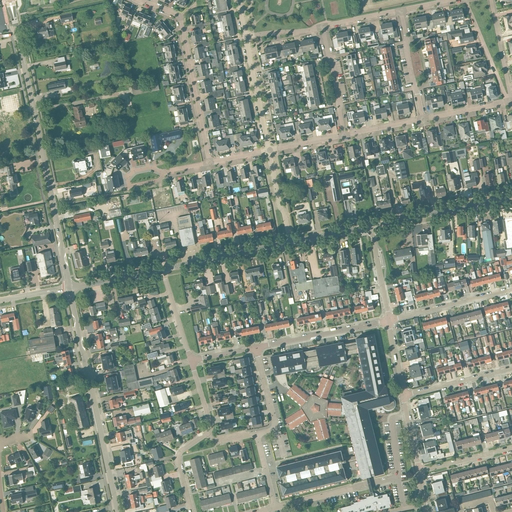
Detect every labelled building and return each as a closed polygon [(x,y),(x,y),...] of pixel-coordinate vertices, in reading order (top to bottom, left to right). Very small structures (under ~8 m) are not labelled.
[(213,0),(215,9),(216,14),(212,14),(213,16),(217,15),(218,19),(221,19),(222,22),(231,20),(230,14),(227,15),(226,11),(228,11),(227,7),(226,7),(225,2),(226,1),(226,0),(213,0)] [(119,9),(123,11),(121,15),(127,18),(127,17),(130,19),(131,16),(133,12),(130,10),(130,9),(131,9),(128,7),(121,4),(122,4),(120,9),(119,9)] [(456,10),(458,21),(464,19),(462,9),(460,10),(459,9),(456,10)] [(448,19),(449,25),(455,24),(455,21),(458,21),(456,10),(452,10),(452,11),(450,12),(451,19),(448,19)] [(139,14),(136,13),(134,17),(133,20),(136,21),(136,22),(141,24),(145,15),(139,12),(139,13),(140,13),(139,14)] [(73,21),(71,13),(60,16),(61,23),(73,21)] [(439,24),(437,13),(433,14),(433,15),(431,15),(433,22),(430,23),(431,29),(436,28),(437,25),(439,24)] [(437,13),(439,24),(445,23),(446,26),(449,25),(448,19),(445,20),(444,13),(441,13),(437,13)] [(151,17),(145,15),(141,24),(147,26),(150,27),(153,20),(150,19),(151,17)] [(191,17),(193,25),(196,24),(196,27),(203,26),(202,20),(203,20),(202,15),(198,15),(191,17)] [(419,17),(421,28),(427,27),(427,30),(431,29),(430,23),(427,24),(425,17),(423,17),(423,16),(419,17)] [(508,16),(503,17),(505,24),(511,22),(511,16),(509,17),(508,16)] [(413,19),(415,29),(421,28),(419,17),(415,18),(415,19),(413,19)] [(156,29),(159,33),(167,27),(163,22),(163,23),(162,24),(160,21),(154,26),(156,29)] [(46,27),(37,29),(39,37),(43,36),(44,39),(49,37),(48,31),(53,30),(51,22),(45,24),(46,24),(46,27)] [(378,31),(379,36),(380,38),(383,38),(388,37),(388,36),(387,33),(388,33),(385,22),(385,23),(380,26),(381,31),(378,31)] [(396,28),(392,28),(391,23),(386,23),(386,22),(385,22),(388,33),(387,33),(388,36),(393,34),(394,38),(398,37),(396,28)] [(197,30),(190,32),(191,37),(201,35),(200,30),(204,29),(203,26),(196,27),(197,30)] [(159,33),(163,38),(164,38),(166,40),(168,39),(172,35),(170,33),(171,32),(167,27),(159,33)] [(363,27),(365,38),(366,41),(375,39),(373,32),(370,33),(369,28),(363,27)] [(460,40),(460,44),(474,41),(473,37),(472,37),(472,33),(465,34),(464,29),(447,33),(449,40),(454,39),(454,37),(458,37),(459,40),(460,40)] [(224,41),(227,40),(232,39),(231,37),(234,36),(233,30),(224,32),(225,35),(223,36),(224,41)] [(343,42),(341,31),(341,32),(335,34),(337,40),(333,41),(333,40),(332,40),(334,48),(341,47),(340,43),(343,42)] [(341,31),(343,42),(346,42),(347,45),(353,44),(351,36),(348,37),(347,32),(341,32),(341,31)] [(199,42),(200,44),(206,43),(206,40),(205,34),(201,35),(191,37),(192,43),(199,42)] [(426,45),(435,44),(434,38),(435,38),(434,35),(433,35),(428,36),(429,39),(424,40),(424,41),(425,40),(426,45)] [(315,54),(319,53),(317,46),(314,46),(312,39),(310,40),(310,39),(306,40),(308,51),(314,50),(315,54)] [(299,49),(300,56),(303,55),(303,52),(308,51),(306,40),(302,40),(302,42),(300,42),(302,49),(299,49)] [(228,50),(237,49),(236,43),(232,43),(232,41),(224,42),(225,48),(227,47),(228,50)] [(165,53),(175,51),(174,45),(173,45),(172,45),(171,42),(164,44),(164,47),(165,53)] [(194,49),(195,54),(205,52),(203,47),(207,46),(206,43),(200,44),(200,47),(194,49)] [(283,52),(280,53),(282,59),(287,58),(287,55),(290,54),(288,43),(284,44),(284,45),(282,46),(283,52)] [(294,57),(300,56),(299,49),(296,50),(294,43),(292,44),(292,43),(288,43),(290,54),(293,54),(294,57)] [(474,59),(477,59),(477,58),(481,58),(480,54),(481,54),(480,50),(477,51),(476,48),(475,44),(465,46),(467,52),(469,51),(470,60),(474,59)] [(379,55),(382,54),(391,53),(390,47),(391,47),(386,48),(385,45),(379,46),(377,47),(379,55)] [(282,59),(280,53),(277,54),(276,47),(274,47),(274,46),(270,47),(272,58),(275,58),(276,60),(282,59)] [(269,59),(272,58),(270,47),(266,48),(266,49),(264,49),(265,56),(261,57),(262,63),(269,62),(269,59)] [(167,62),(170,61),(175,60),(174,57),(176,57),(175,51),(165,53),(166,59),(167,59),(167,62)] [(348,61),(358,59),(359,59),(358,53),(356,54),(356,51),(353,51),(349,52),(349,55),(346,56),(348,61)] [(62,70),(62,71),(70,69),(69,65),(66,66),(64,57),(58,58),(59,61),(58,62),(58,63),(54,64),(54,67),(56,71),(62,70)] [(237,66),(240,65),(239,59),(230,61),(230,64),(229,64),(230,70),(237,68),(237,66)] [(313,70),(311,65),(309,65),(308,62),(301,64),(302,67),(301,67),(302,72),(313,70)] [(487,72),(486,69),(486,66),(485,62),(473,65),(472,65),(472,66),(474,78),(485,76),(484,72),(487,72)] [(171,65),(168,65),(169,68),(168,68),(169,74),(179,72),(178,66),(176,67),(176,64),(171,65)] [(233,78),(243,76),(241,70),(238,71),(237,68),(230,70),(231,75),(233,75),(233,78)] [(269,79),(280,77),(279,72),(277,72),(277,68),(270,70),(270,73),(268,73),(269,79)] [(172,83),(174,83),(179,82),(179,78),(180,78),(179,72),(169,74),(171,80),(172,83)] [(119,76),(120,83),(127,81),(125,74),(119,76)] [(438,82),(438,85),(446,83),(445,75),(433,77),(434,82),(433,83),(438,82)] [(147,84),(132,87),(133,95),(159,90),(157,79),(147,81),(147,84)] [(66,88),(64,81),(48,84),(50,92),(66,88)] [(388,86),(385,87),(387,92),(388,92),(389,95),(395,94),(394,91),(399,90),(399,89),(398,89),(397,84),(388,86)] [(490,95),(490,97),(490,98),(493,98),(496,98),(496,97),(497,97),(496,96),(497,96),(496,92),(495,87),(491,87),(491,84),(484,85),(487,96),(490,95)] [(181,88),(180,85),(172,86),(173,89),(174,95),(183,93),(182,87),(181,88)] [(485,92),(483,86),(483,85),(480,85),(481,89),(475,90),(477,101),(478,101),(478,100),(483,98),(482,93),(485,92)] [(245,87),(235,88),(236,91),(234,92),(235,97),(243,96),(242,93),(246,92),(245,87)] [(472,88),(472,87),(466,88),(466,91),(467,96),(470,95),(471,100),(477,100),(477,101),(475,90),(475,88),(472,88)] [(458,90),(455,91),(455,92),(456,94),(458,105),(458,104),(463,102),(463,99),(462,97),(465,96),(464,89),(461,89),(458,90)] [(448,100),(451,99),(452,104),(458,104),(458,105),(456,94),(453,95),(453,92),(450,93),(449,92),(446,92),(448,100)] [(183,93),(174,95),(175,101),(176,104),(184,103),(183,100),(184,99),(184,100),(185,99),(183,93)] [(438,109),(436,98),(433,99),(433,95),(432,95),(425,97),(427,104),(431,103),(432,108),(438,108),(438,109)] [(239,104),(239,107),(248,105),(247,99),(244,100),(243,97),(235,99),(237,104),(239,104)] [(402,105),(404,116),(404,115),(410,113),(409,108),(413,107),(411,99),(407,100),(401,101),(402,105)] [(317,106),(320,105),(319,100),(308,102),(309,107),(310,107),(311,110),(318,109),(317,106)] [(404,115),(404,116),(402,105),(396,106),(396,103),(391,103),(392,106),(393,111),(397,110),(398,115),(404,115)] [(380,109),(382,120),(387,117),(386,112),(390,112),(389,104),(384,105),(385,108),(380,109)] [(373,107),(370,108),(372,115),(375,114),(375,116),(376,119),(382,120),(380,109),(379,105),(373,106),(373,107)] [(81,106),(74,107),(76,119),(75,120),(76,127),(86,125),(84,118),(83,118),(81,106)] [(178,116),(188,114),(187,108),(186,108),(186,109),(185,109),(184,106),(177,107),(177,110),(177,111),(178,116)] [(368,114),(366,106),(362,107),(362,110),(357,111),(357,113),(360,125),(360,124),(365,122),(364,115),(368,114)] [(275,109),(276,114),(279,114),(279,117),(286,116),(285,112),(284,112),(283,107),(275,109)] [(348,120),(353,119),(354,124),(359,124),(359,125),(360,125),(357,113),(354,113),(354,112),(352,111),(347,112),(348,120)] [(188,114),(178,116),(179,122),(180,122),(180,125),(188,124),(187,121),(189,120),(189,121),(188,114)] [(242,120),(240,121),(241,126),(249,125),(248,122),(252,121),(251,115),(241,117),(242,120)] [(324,120),(325,130),(331,128),(330,122),(333,121),(332,115),(326,116),(326,120),(324,120)] [(318,124),(320,131),(325,130),(324,120),(321,121),(319,118),(319,117),(314,118),(315,125),(318,124)] [(489,119),(492,130),(502,128),(499,117),(489,119)] [(306,133),(312,132),(311,126),(314,125),(313,120),(312,119),(307,120),(307,124),(304,124),(306,133)] [(209,122),(210,128),(216,127),(217,130),(224,128),(223,125),(219,126),(218,120),(209,122)] [(489,131),(488,127),(487,122),(484,123),(483,120),(474,122),(476,131),(476,132),(477,133),(479,133),(489,131)] [(295,122),(295,124),(296,129),(299,128),(300,135),(306,133),(304,124),(301,125),(300,122),(300,121),(295,122)] [(293,123),(284,125),(287,137),(293,136),(291,130),(294,129),(293,124),(293,123)] [(471,127),(472,131),(469,131),(467,123),(458,125),(459,130),(461,139),(463,139),(464,140),(464,141),(465,141),(466,141),(467,141),(468,140),(468,139),(468,138),(470,137),(471,143),(475,142),(473,132),(472,127),(471,127)] [(275,125),(277,133),(279,132),(281,139),(287,137),(284,125),(281,125),(280,124),(275,125)] [(5,142),(4,135),(4,127),(0,126),(0,143),(4,151),(9,149),(5,142)] [(444,128),(444,129),(444,131),(440,132),(442,139),(444,139),(445,137),(448,136),(450,138),(451,135),(454,135),(456,136),(457,136),(455,127),(455,128),(452,128),(452,126),(445,128),(444,128)] [(248,136),(246,136),(247,145),(253,144),(253,141),(259,140),(257,132),(254,132),(253,128),(248,129),(248,132),(248,136)] [(435,147),(442,146),(441,141),(440,136),(436,136),(435,130),(427,131),(429,138),(427,138),(428,143),(434,142),(435,147)] [(151,137),(154,152),(162,150),(161,141),(166,140),(167,141),(180,138),(179,131),(151,137)] [(236,134),(236,136),(237,141),(240,140),(241,147),(247,145),(246,136),(243,137),(241,134),(241,133),(236,134)] [(418,149),(422,148),(423,148),(424,151),(427,150),(425,138),(421,139),(420,133),(411,135),(413,145),(418,145),(418,149)] [(231,142),(231,140),(234,139),(233,135),(224,137),(225,137),(225,141),(222,141),(223,150),(229,149),(228,143),(231,142)] [(398,149),(406,148),(405,145),(406,145),(404,136),(395,138),(397,147),(398,147),(398,149)] [(218,151),(223,150),(222,141),(219,142),(217,138),(212,139),(213,146),(216,145),(218,151)] [(390,152),(395,151),(394,146),(393,141),(390,142),(389,140),(388,140),(388,139),(380,141),(382,151),(390,150),(390,152)] [(374,154),(378,153),(377,146),(373,147),(372,143),(364,144),(366,156),(374,154)] [(141,145),(136,147),(139,159),(144,158),(144,156),(143,151),(146,151),(144,144),(141,145)] [(98,145),(85,148),(86,154),(99,151),(101,159),(110,157),(108,146),(98,148),(98,145)] [(356,146),(348,147),(350,158),(359,156),(356,146)] [(136,147),(126,149),(128,156),(128,155),(132,154),(133,161),(139,159),(136,147)] [(116,158),(115,159),(123,166),(127,162),(123,158),(125,157),(128,156),(126,149),(123,150),(124,151),(116,158)] [(340,149),(333,150),(334,155),(330,156),(331,161),(331,162),(342,160),(340,149)] [(403,154),(404,159),(412,157),(410,150),(406,150),(407,154),(403,154)] [(452,151),(445,152),(446,158),(447,164),(454,162),(452,151)] [(330,165),(329,159),(328,154),(325,155),(324,152),(316,154),(317,159),(317,163),(322,162),(322,165),(324,166),(327,165),(328,170),(331,170),(330,165)] [(88,162),(92,161),(91,156),(86,157),(86,159),(74,161),(73,161),(72,163),(73,163),(74,169),(79,168),(80,173),(89,171),(88,168),(89,168),(88,162)] [(302,163),(298,163),(299,168),(300,169),(303,168),(303,169),(310,167),(309,160),(308,156),(301,157),(302,163)] [(107,166),(106,169),(112,171),(113,168),(114,166),(118,170),(123,166),(115,159),(116,158),(114,157),(110,161),(112,163),(108,167),(107,166)] [(298,166),(295,167),(293,158),(283,160),(285,169),(293,168),(294,175),(299,174),(299,171),(298,166)] [(494,160),(496,170),(495,170),(496,175),(497,175),(498,184),(504,183),(503,175),(499,175),(498,169),(501,168),(500,160),(494,160)] [(397,180),(407,178),(404,163),(394,165),(397,180)] [(5,167),(0,167),(0,173),(7,172),(8,176),(9,176),(9,177),(6,177),(7,182),(10,181),(11,185),(9,186),(10,191),(11,196),(17,195),(16,189),(15,184),(18,184),(16,174),(13,175),(13,172),(11,165),(6,166),(5,167)] [(251,173),(253,182),(254,190),(258,189),(255,177),(261,176),(259,165),(253,167),(254,173),(251,173)] [(385,175),(384,166),(383,166),(383,165),(376,166),(377,167),(376,167),(378,176),(385,175)] [(249,182),(251,182),(253,182),(251,173),(248,174),(247,168),(240,169),(242,179),(248,178),(249,182)] [(107,178),(104,178),(105,185),(107,184),(118,182),(117,176),(111,177),(111,175),(112,171),(106,169),(105,172),(106,173),(107,178)] [(225,178),(226,184),(227,187),(229,195),(231,194),(229,186),(233,186),(232,182),(236,181),(234,175),(233,171),(227,172),(228,178),(225,178)] [(215,174),(217,185),(223,183),(221,173),(215,174)] [(468,173),(463,174),(466,188),(471,187),(469,175),(468,173)] [(469,175),(471,187),(476,186),(475,178),(477,177),(476,173),(469,175)] [(453,174),(450,174),(446,175),(449,188),(450,188),(451,191),(459,190),(456,178),(454,178),(453,174)] [(491,174),(484,175),(486,186),(493,185),(493,183),(494,182),(493,174),(491,174)] [(336,175),(326,177),(326,181),(330,180),(334,202),(340,200),(338,186),(336,175)] [(204,187),(210,186),(208,176),(201,177),(203,183),(200,183),(201,192),(205,191),(204,187)] [(195,178),(189,180),(191,190),(197,189),(198,193),(201,192),(200,183),(196,184),(195,178)] [(314,179),(305,180),(307,188),(316,187),(316,185),(319,184),(318,180),(315,180),(314,179)] [(176,197),(179,196),(178,192),(184,191),(183,186),(182,181),(176,182),(177,188),(174,189),(176,197)] [(108,189),(106,189),(107,193),(114,192),(113,189),(119,187),(118,182),(107,184),(108,189)] [(423,182),(418,183),(419,188),(421,196),(422,200),(430,199),(428,188),(425,189),(423,182)] [(70,192),(69,192),(70,196),(71,196),(71,197),(85,195),(83,189),(83,184),(82,184),(74,186),(74,187),(76,187),(76,189),(75,190),(70,191),(70,192)] [(362,197),(361,197),(360,194),(362,194),(360,186),(356,187),(356,191),(352,192),(352,193),(343,195),(344,200),(355,197),(356,202),(362,200),(361,198),(362,198),(362,197)] [(443,186),(439,187),(440,190),(436,190),(437,197),(446,196),(445,189),(444,189),(443,186)] [(315,187),(307,189),(309,201),(315,200),(314,196),(313,193),(316,192),(315,187)] [(402,204),(410,203),(409,197),(408,191),(409,191),(409,187),(406,187),(406,188),(401,189),(403,198),(401,198),(402,204)] [(267,189),(257,190),(259,197),(268,195),(267,189)] [(157,192),(158,200),(165,198),(166,201),(170,200),(168,190),(157,192)] [(382,196),(384,208),(391,207),(389,200),(390,200),(389,194),(384,195),(384,196),(382,196)] [(377,209),(384,208),(382,196),(374,198),(375,203),(376,203),(377,209)] [(197,202),(187,204),(189,212),(198,210),(197,202)] [(319,221),(324,220),(329,219),(327,212),(324,212),(324,209),(317,211),(318,213),(317,213),(319,221)] [(297,217),(299,224),(309,222),(308,215),(306,215),(305,211),(298,213),(298,217),(297,217)] [(146,212),(133,215),(135,222),(148,219),(147,214),(146,212)] [(24,214),(25,218),(29,218),(30,221),(31,225),(39,224),(38,220),(37,214),(33,214),(33,213),(24,214)] [(75,223),(91,220),(90,213),(73,216),(75,223)] [(131,215),(123,216),(127,231),(136,229),(133,215),(131,215)] [(261,216),(263,224),(264,230),(271,229),(270,222),(266,223),(265,219),(264,219),(263,215),(261,216)] [(190,216),(177,218),(180,230),(179,230),(182,247),(196,244),(193,234),(192,229),(190,216)] [(258,220),(255,221),(256,225),(257,232),(264,230),(263,224),(261,216),(258,217),(258,220)] [(511,221),(505,222),(505,219),(502,220),(503,225),(505,240),(504,241),(505,249),(506,256),(511,255),(511,249),(511,221)] [(242,225),(243,227),(244,233),(252,232),(251,226),(249,220),(247,221),(248,226),(244,227),(243,225),(242,225)] [(493,222),(494,230),(495,235),(501,234),(500,221),(493,222)] [(480,224),(481,228),(486,259),(496,258),(495,251),(495,249),(492,249),(491,244),(492,244),(489,222),(480,224)] [(159,225),(160,231),(165,230),(165,232),(169,231),(168,223),(159,225)] [(236,228),(237,230),(237,235),(244,233),(243,227),(242,225),(240,225),(239,226),(238,223),(235,223),(236,228)] [(227,231),(224,231),(225,237),(233,236),(231,230),(230,224),(226,225),(227,231)] [(156,226),(149,227),(151,237),(158,236),(156,226)] [(206,242),(205,235),(203,227),(199,228),(200,236),(198,237),(199,244),(206,242)] [(206,230),(205,227),(203,227),(205,235),(206,242),(213,241),(212,234),(209,235),(207,230),(206,230)] [(218,239),(225,237),(224,231),(220,232),(218,227),(216,227),(218,239)] [(439,236),(440,240),(446,239),(447,243),(450,242),(449,230),(444,231),(444,230),(441,230),(442,236),(439,236)] [(44,234),(32,236),(34,246),(46,244),(51,243),(49,233),(44,234)] [(427,235),(417,236),(417,241),(418,249),(418,252),(423,251),(423,249),(425,248),(428,248),(428,251),(428,253),(427,253),(429,267),(435,266),(434,250),(433,240),(432,235),(427,236),(427,235)] [(142,240),(143,244),(139,244),(140,249),(141,255),(148,254),(147,247),(149,247),(148,242),(147,239),(142,240)] [(165,240),(166,245),(167,250),(177,248),(175,240),(171,241),(170,239),(165,240)] [(135,242),(132,242),(134,250),(133,250),(135,257),(141,255),(140,249),(137,249),(135,242)] [(351,249),(353,265),(360,264),(358,248),(351,249)] [(412,258),(410,248),(393,251),(395,261),(396,261),(396,265),(404,264),(403,259),(412,258)] [(505,249),(495,251),(496,258),(499,257),(505,256),(506,256),(505,249)] [(105,251),(107,262),(115,261),(114,254),(109,255),(108,250),(105,251)] [(346,269),(347,273),(352,273),(351,266),(348,266),(348,264),(349,263),(347,250),(339,251),(342,270),(346,269)] [(78,268),(85,267),(81,251),(74,253),(78,268)] [(50,252),(37,254),(42,276),(54,274),(50,252)] [(312,280),(315,297),(340,293),(336,266),(335,266),(334,259),(333,260),(332,253),(323,255),(324,262),(330,260),(331,266),(330,267),(331,277),(312,280)] [(467,259),(464,259),(464,256),(455,256),(455,264),(460,264),(460,263),(464,263),(467,263),(467,259)] [(505,256),(499,257),(499,259),(499,260),(501,266),(502,266),(505,266),(508,265),(511,264),(511,259),(511,260),(511,261),(508,262),(507,262),(506,259),(505,259),(505,256)] [(444,260),(444,268),(455,267),(454,259),(444,260)] [(34,260),(26,262),(28,273),(36,271),(34,260)] [(312,298),(315,297),(312,280),(306,281),(304,273),(305,273),(303,263),(298,264),(297,260),(290,262),(292,269),(290,269),(291,276),(298,275),(299,283),(295,283),(297,291),(311,289),(312,298)] [(280,264),(272,265),(273,272),(278,272),(278,275),(279,275),(280,281),(283,280),(282,274),(282,275),(281,271),(280,264)] [(15,267),(10,268),(11,271),(12,275),(11,275),(13,281),(17,281),(17,280),(22,279),(22,280),(22,279),(21,275),(21,273),(19,266),(15,267)] [(252,269),(253,276),(254,277),(256,277),(255,275),(261,274),(260,268),(252,269)] [(246,277),(247,280),(250,279),(251,284),(253,283),(257,283),(256,279),(254,280),(254,277),(253,276),(252,269),(245,271),(246,277)] [(238,272),(229,274),(231,281),(235,280),(236,283),(240,282),(239,278),(238,272)] [(219,288),(221,294),(226,293),(224,285),(223,286),(222,282),(220,276),(213,277),(214,284),(218,283),(218,287),(219,288)] [(192,313),(196,312),(201,311),(201,310),(209,309),(205,286),(203,286),(202,279),(194,281),(196,288),(200,287),(201,291),(202,291),(203,296),(200,296),(202,305),(191,308),(192,313)] [(461,288),(467,287),(465,279),(459,281),(461,288)] [(400,287),(394,288),(396,294),(397,294),(403,293),(404,293),(403,289),(410,288),(409,285),(408,282),(408,281),(405,282),(403,282),(404,286),(401,287),(400,287)] [(447,284),(449,291),(455,290),(453,282),(447,284)] [(224,285),(226,295),(233,293),(231,284),(224,285)] [(206,287),(207,295),(215,294),(213,286),(206,287)] [(281,288),(282,295),(290,293),(288,286),(281,288)] [(412,295),(411,291),(404,293),(403,293),(397,294),(398,301),(404,300),(405,299),(404,297),(407,297),(408,302),(413,300),(412,295)] [(255,300),(254,292),(244,294),(246,302),(255,300)] [(133,296),(126,298),(128,310),(130,309),(129,306),(131,306),(130,304),(134,303),(133,296)] [(128,310),(126,298),(118,299),(120,306),(125,305),(125,307),(124,307),(124,310),(128,310)] [(138,301),(140,308),(147,306),(145,299),(138,301)] [(156,308),(153,300),(148,301),(150,309),(149,310),(151,316),(159,314),(157,307),(156,308)] [(98,316),(98,318),(104,317),(104,314),(102,315),(101,311),(106,310),(104,302),(94,304),(95,306),(89,307),(91,313),(90,313),(90,315),(91,315),(91,316),(97,315),(98,316)] [(501,303),(503,309),(506,309),(507,312),(508,312),(509,317),(511,316),(507,302),(501,303)] [(61,326),(58,307),(49,309),(52,327),(61,326)] [(482,318),(481,310),(474,312),(476,319),(477,323),(483,321),(482,318)] [(8,314),(9,321),(13,320),(15,327),(19,326),(19,324),(18,319),(15,319),(14,313),(8,314)] [(465,326),(471,324),(470,321),(468,313),(462,315),(464,322),(465,326)] [(6,329),(5,325),(5,324),(9,323),(9,321),(8,314),(0,316),(3,329),(6,329)] [(153,323),(156,322),(161,320),(159,314),(151,316),(153,323)] [(456,316),(458,324),(464,322),(462,315),(456,316)] [(263,317),(265,326),(266,331),(272,330),(270,324),(267,325),(266,320),(265,316),(263,317)] [(452,326),(458,324),(456,316),(450,318),(452,326)] [(120,327),(131,325),(130,318),(118,320),(120,327)] [(92,321),(94,330),(99,329),(103,328),(103,325),(99,326),(98,320),(92,321)] [(240,326),(241,330),(242,336),(248,335),(247,329),(243,330),(242,321),(239,322),(240,326)] [(428,322),(429,328),(433,327),(435,335),(437,335),(437,333),(436,330),(436,326),(435,326),(434,321),(428,322)] [(214,322),(211,323),(212,329),(214,334),(216,334),(216,335),(217,336),(218,341),(224,340),(223,332),(222,331),(219,332),(219,329),(218,327),(217,322),(214,322)] [(233,323),(235,332),(236,337),(242,336),(241,330),(240,326),(236,327),(236,323),(233,323)] [(404,338),(413,335),(411,326),(408,327),(408,330),(400,332),(400,333),(402,332),(404,338)] [(147,336),(150,335),(163,331),(161,327),(149,330),(145,332),(147,336)] [(226,331),(223,332),(224,340),(231,338),(230,333),(230,332),(228,327),(226,327),(226,331)] [(34,339),(28,341),(29,348),(30,355),(31,355),(32,360),(33,362),(43,360),(43,358),(42,354),(44,354),(47,354),(47,352),(56,351),(56,350),(54,340),(53,338),(53,336),(52,330),(52,328),(43,330),(43,332),(40,332),(39,334),(40,338),(34,339)] [(163,331),(150,335),(151,336),(151,337),(151,338),(156,336),(156,337),(158,336),(159,340),(151,342),(152,345),(155,344),(161,343),(160,340),(161,339),(166,338),(166,337),(165,334),(164,331),(163,331)] [(200,332),(197,333),(198,338),(199,345),(206,343),(205,337),(202,338),(200,332)] [(97,342),(103,341),(102,337),(104,336),(104,333),(101,334),(101,333),(95,335),(97,342)] [(59,335),(58,335),(61,345),(64,345),(68,344),(66,334),(62,335),(61,335),(60,335),(59,335)] [(383,474),(368,413),(367,412),(366,409),(382,404),(383,405),(383,406),(383,407),(384,408),(385,409),(386,409),(387,409),(388,409),(389,409),(390,409),(391,409),(391,408),(392,408),(393,407),(393,406),(393,405),(394,404),(394,403),(393,402),(393,401),(392,400),(391,399),(390,398),(389,398),(386,387),(386,386),(383,387),(383,385),(374,335),(366,337),(356,339),(356,341),(343,343),(315,348),(315,349),(303,351),(302,351),(278,355),(270,357),(274,375),(275,375),(278,381),(280,384),(285,388),(286,387),(289,390),(287,393),(302,406),(301,406),(301,409),(285,420),(287,423),(287,424),(288,426),(289,426),(291,430),(307,419),(309,421),(311,422),(313,421),(318,440),(322,439),(322,440),(325,439),(329,438),(324,419),(326,418),(327,415),(340,416),(341,415),(346,415),(346,417),(356,456),(357,459),(362,479),(366,478),(369,477),(371,477),(374,476),(383,474)] [(411,345),(414,344),(419,343),(423,342),(423,339),(421,339),(421,338),(414,340),(413,335),(404,338),(405,343),(403,343),(403,344),(410,342),(411,345)] [(98,349),(103,348),(104,347),(104,344),(110,342),(110,339),(103,341),(97,342),(98,349)] [(469,349),(467,341),(459,343),(461,351),(469,349)] [(164,345),(163,344),(153,347),(154,351),(160,349),(162,352),(170,350),(168,344),(164,345)] [(406,350),(407,355),(416,353),(414,344),(411,345),(412,348),(404,350),(406,350)] [(61,352),(63,359),(70,358),(68,351),(61,352)] [(102,361),(102,363),(112,361),(112,358),(114,357),(113,351),(106,353),(107,356),(100,358),(101,362),(102,361)] [(467,358),(466,359),(468,368),(474,366),(472,360),(470,352),(468,352),(469,357),(467,358)] [(414,359),(415,362),(422,361),(421,358),(418,358),(416,353),(407,355),(408,360),(406,361),(407,361),(414,359)] [(159,357),(157,358),(159,363),(164,361),(165,365),(168,364),(174,362),(172,355),(166,357),(166,355),(159,357)] [(450,372),(456,371),(455,364),(453,356),(450,357),(451,361),(448,362),(448,363),(448,366),(450,372)] [(242,366),(242,369),(250,367),(248,362),(250,362),(249,357),(233,360),(234,364),(241,363),(241,366),(242,366)] [(71,365),(70,358),(63,359),(59,360),(56,361),(57,364),(63,362),(64,366),(71,365)] [(110,372),(117,370),(116,365),(113,365),(112,361),(102,363),(103,365),(102,366),(103,370),(110,368),(110,372)] [(410,373),(420,370),(418,365),(422,364),(422,361),(415,362),(415,365),(407,367),(407,368),(409,367),(410,373)] [(127,383),(129,392),(138,389),(154,385),(153,382),(163,380),(178,375),(176,369),(167,372),(167,373),(153,377),(137,381),(134,364),(124,366),(127,383)] [(436,367),(437,370),(438,375),(444,373),(443,367),(442,365),(436,367)] [(208,368),(209,375),(217,374),(217,377),(225,375),(224,369),(220,370),(219,366),(218,366),(215,366),(215,367),(208,368)] [(244,379),(251,377),(250,372),(252,372),(251,367),(250,367),(242,369),(235,370),(236,374),(243,373),(243,376),(244,376),(244,379)] [(410,373),(412,378),(410,378),(410,379),(413,378),(414,381),(422,379),(420,370),(410,373)] [(106,383),(107,385),(117,382),(116,379),(118,378),(117,373),(111,374),(111,377),(104,379),(105,383),(106,383)] [(171,383),(180,381),(179,380),(180,380),(180,377),(179,378),(178,375),(163,380),(163,382),(168,381),(170,380),(171,383)] [(212,383),(212,387),(213,387),(213,388),(220,387),(223,387),(223,386),(224,386),(223,382),(226,381),(225,375),(217,377),(218,380),(212,382),(212,383)] [(246,388),(253,387),(252,382),(254,381),(253,377),(251,377),(244,379),(237,380),(238,384),(244,383),(245,386),(246,386),(246,388)] [(114,389),(115,393),(121,391),(120,386),(118,386),(117,382),(107,385),(107,387),(106,387),(107,391),(114,389)] [(498,399),(500,398),(498,390),(497,384),(491,385),(493,391),(496,391),(496,394),(497,394),(498,399)] [(491,385),(485,387),(487,393),(490,392),(491,396),(492,400),(495,400),(493,391),(491,385)] [(52,386),(43,387),(44,396),(47,396),(47,399),(54,398),(52,386)] [(160,407),(165,405),(169,404),(167,395),(171,394),(170,393),(174,392),(175,395),(183,393),(182,387),(178,388),(177,386),(169,389),(169,387),(155,391),(160,407)] [(240,394),(246,392),(247,395),(248,398),(255,397),(254,392),(256,391),(255,387),(253,387),(246,388),(239,390),(240,394)] [(481,394),(479,388),(473,390),(475,396),(478,395),(479,399),(480,403),(483,403),(481,394)] [(456,394),(457,400),(461,400),(464,413),(467,412),(463,399),(462,393),(456,394)] [(221,394),(215,395),(216,402),(222,401),(222,400),(226,400),(225,396),(221,397),(221,394)] [(456,394),(450,396),(451,402),(454,401),(458,415),(460,414),(457,400),(456,394)] [(82,396),(69,399),(73,415),(80,414),(80,412),(85,411),(82,396)] [(257,397),(255,397),(248,398),(241,400),(242,403),(248,402),(249,405),(250,408),(257,407),(256,401),(257,401),(257,397)] [(111,409),(116,408),(118,407),(119,407),(119,403),(123,402),(122,398),(109,401),(111,409)] [(419,413),(428,411),(431,410),(429,401),(428,398),(418,400),(419,404),(417,404),(418,404),(419,407),(415,408),(416,408),(417,408),(419,413)] [(179,405),(174,406),(175,412),(180,410),(183,409),(188,408),(188,407),(189,406),(188,403),(187,403),(186,402),(179,405)] [(148,403),(133,406),(136,416),(150,413),(148,403)] [(243,410),(244,413),(250,412),(251,415),(252,418),(259,416),(258,411),(259,411),(259,406),(257,407),(250,408),(243,410)] [(234,417),(232,411),(229,411),(229,407),(227,408),(227,407),(224,408),(218,410),(218,411),(217,411),(218,415),(219,415),(219,416),(225,415),(226,418),(234,417)] [(27,422),(30,423),(30,422),(31,422),(35,410),(28,408),(27,409),(26,408),(25,413),(26,414),(24,420),(27,421),(27,422)] [(4,428),(13,426),(12,421),(13,420),(17,419),(15,410),(1,413),(4,428)] [(428,411),(419,413),(420,418),(418,419),(426,417),(426,420),(429,420),(428,417),(429,416),(432,415),(431,410),(428,411)] [(89,426),(85,411),(80,412),(80,414),(73,415),(77,429),(89,426)] [(135,423),(134,418),(126,419),(126,415),(113,418),(115,426),(127,424),(135,423)] [(245,419),(246,423),(252,422),(253,425),(254,428),(262,426),(261,426),(260,421),(261,421),(260,416),(259,416),(252,418),(251,418),(248,419),(245,419)] [(235,423),(234,417),(226,418),(227,422),(220,423),(222,430),(230,428),(230,429),(233,428),(233,427),(234,427),(233,423),(235,423)] [(422,431),(431,428),(430,423),(437,421),(436,418),(429,420),(426,420),(427,423),(419,425),(419,426),(421,425),(422,431)] [(189,423),(184,425),(187,433),(193,431),(192,428),(194,427),(194,428),(199,426),(197,420),(194,421),(193,419),(189,421),(189,423)] [(41,422),(42,426),(42,428),(39,429),(41,437),(52,434),(50,426),(49,426),(48,421),(41,422)] [(181,432),(182,435),(187,433),(184,425),(182,426),(181,423),(179,424),(178,423),(173,425),(174,427),(177,434),(181,432)] [(511,436),(509,428),(507,423),(501,425),(502,430),(503,430),(505,438),(511,436)] [(170,430),(165,432),(168,440),(173,438),(172,436),(177,434),(174,427),(169,429),(170,430)] [(436,436),(440,435),(440,433),(439,431),(434,432),(434,433),(433,433),(431,428),(422,431),(423,436),(422,436),(422,437),(429,435),(430,438),(436,436)] [(163,442),(168,440),(165,432),(160,434),(158,429),(153,431),(157,441),(162,440),(163,442)] [(486,442),(492,441),(490,433),(491,433),(490,429),(487,430),(488,433),(484,434),(486,442)] [(116,433),(118,442),(125,440),(125,439),(128,439),(130,444),(136,442),(135,438),(133,439),(131,430),(116,433)] [(496,431),(498,439),(505,438),(503,430),(502,430),(496,431)] [(481,444),(480,439),(479,433),(476,434),(476,436),(473,437),(475,445),(481,444)] [(425,448),(435,446),(433,440),(437,440),(436,436),(430,438),(430,441),(422,443),(424,443),(425,448)] [(463,448),(469,447),(467,439),(461,440),(463,448)] [(457,450),(463,448),(461,440),(455,442),(457,450)] [(123,451),(120,452),(121,457),(130,456),(129,450),(131,450),(130,445),(122,446),(123,451)] [(29,450),(34,459),(41,455),(36,446),(29,450)] [(236,446),(229,448),(231,457),(239,455),(241,455),(243,461),(247,460),(248,460),(245,449),(240,451),(238,452),(236,446)] [(444,457),(443,453),(441,454),(440,450),(436,451),(435,446),(425,448),(427,453),(425,454),(429,453),(429,456),(429,457),(436,455),(437,459),(444,457)] [(150,449),(151,453),(153,453),(155,460),(159,458),(160,459),(160,458),(161,458),(160,451),(161,451),(160,447),(155,448),(150,449)] [(46,448),(43,454),(49,457),(53,451),(46,448)] [(348,480),(344,468),(343,468),(342,464),(346,462),(346,461),(357,459),(356,456),(345,458),(344,454),(341,454),(340,451),(340,452),(338,453),(337,450),(333,451),(333,453),(327,454),(327,453),(319,455),(319,456),(313,458),(313,456),(305,458),(305,460),(299,461),(299,460),(291,462),(291,463),(285,465),(284,463),(280,464),(281,467),(277,468),(277,467),(276,467),(280,481),(277,482),(277,484),(278,484),(281,497),(282,497),(282,496),(281,497),(281,495),(284,495),(284,496),(292,494),(292,493),(298,491),(298,493),(306,491),(306,489),(312,487),(312,489),(320,487),(320,485),(326,484),(326,485),(334,484),(334,482),(340,480),(340,482),(348,480)] [(11,455),(7,457),(7,458),(7,462),(10,465),(11,466),(12,468),(14,468),(17,467),(16,464),(19,462),(22,461),(24,460),(25,462),(28,460),(24,453),(21,455),(22,457),(21,457),(20,456),(19,452),(15,454),(11,455)] [(222,452),(215,454),(218,463),(225,461),(222,452)] [(215,454),(208,456),(210,465),(218,463),(215,454)] [(130,456),(121,457),(122,463),(126,462),(126,467),(134,465),(133,460),(131,461),(130,456)] [(199,465),(201,465),(199,458),(197,458),(190,460),(191,467),(199,465)] [(85,476),(80,477),(81,479),(80,479),(81,483),(90,481),(89,477),(88,477),(88,476),(95,474),(92,462),(82,464),(85,476)] [(507,464),(501,465),(503,473),(509,472),(507,464)] [(160,479),(159,477),(164,475),(161,465),(153,467),(155,475),(151,476),(151,477),(148,477),(149,482),(160,479)] [(199,465),(191,467),(193,475),(201,473),(203,472),(201,465),(199,465)] [(501,465),(495,467),(497,475),(503,473),(501,465)] [(26,472),(27,477),(35,475),(33,467),(27,468),(28,472),(26,472)] [(489,468),(490,473),(491,476),(497,475),(495,467),(489,468)] [(126,482),(137,480),(149,477),(148,471),(139,473),(140,476),(137,476),(133,476),(132,473),(125,475),(124,476),(125,480),(126,479),(126,482)] [(193,475),(195,482),(203,480),(207,479),(206,477),(204,478),(203,472),(201,473),(193,475)] [(456,474),(458,481),(464,480),(462,472),(456,474)] [(16,481),(21,480),(23,480),(22,473),(15,475),(15,474),(8,476),(10,485),(17,484),(16,481)] [(441,481),(443,480),(442,474),(433,476),(435,482),(430,483),(430,484),(432,483),(433,489),(443,486),(441,481)] [(453,487),(455,486),(456,486),(455,482),(458,481),(456,474),(450,475),(453,487)] [(164,492),(167,492),(172,490),(169,480),(161,482),(160,479),(149,482),(150,483),(139,486),(139,490),(151,487),(151,486),(153,486),(154,487),(154,488),(162,486),(164,492)] [(197,489),(205,487),(206,486),(207,486),(205,480),(207,480),(207,479),(203,480),(195,482),(197,489)] [(128,488),(128,489),(135,487),(134,484),(138,483),(137,480),(126,482),(127,484),(126,485),(127,488),(128,488)] [(72,487),(64,489),(65,493),(73,491),(74,493),(82,491),(80,485),(72,487)] [(438,494),(438,497),(447,494),(446,491),(444,492),(443,486),(433,489),(435,494),(433,494),(433,495),(438,494)] [(33,487),(25,488),(27,498),(37,496),(36,490),(33,490),(33,487)] [(257,488),(260,498),(267,496),(264,487),(257,488)] [(91,504),(100,502),(99,496),(98,493),(97,488),(88,489),(89,494),(88,495),(89,499),(90,499),(91,504)] [(253,500),(260,498),(257,488),(250,490),(253,500)] [(243,492),(245,501),(253,500),(250,490),(243,492)] [(243,492),(236,494),(238,503),(245,501),(243,492)] [(18,504),(23,503),(21,493),(10,496),(12,504),(18,503),(18,504)] [(129,495),(131,502),(153,497),(152,494),(146,495),(146,496),(141,497),(141,496),(137,497),(136,493),(129,495)] [(231,503),(229,495),(229,493),(221,495),(224,505),(231,503)] [(363,511),(373,510),(374,510),(374,511),(375,511),(375,510),(376,510),(376,509),(377,508),(378,510),(390,507),(389,504),(391,504),(389,496),(388,497),(387,494),(377,496),(377,495),(376,495),(375,494),(374,494),(373,494),(370,495),(370,496),(366,497),(366,498),(360,500),(360,501),(353,503),(354,504),(351,505),(341,508),(342,511),(341,511),(340,511),(363,511)] [(454,511),(453,508),(448,509),(445,498),(448,498),(447,494),(438,497),(439,499),(434,501),(435,501),(438,511),(435,511),(454,511)] [(215,499),(217,507),(224,505),(221,495),(214,497),(215,499)] [(503,504),(509,503),(507,495),(501,497),(503,504)] [(166,508),(176,506),(173,496),(165,498),(167,505),(158,508),(155,509),(156,511),(163,511),(167,511),(166,508)] [(136,508),(136,510),(141,509),(144,508),(143,505),(141,505),(140,500),(141,500),(142,503),(145,502),(145,499),(146,498),(148,504),(154,502),(153,497),(131,502),(132,508),(136,508)] [(208,501),(210,509),(217,507),(215,499),(214,497),(207,499),(208,501)] [(496,506),(503,504),(501,497),(494,499),(496,506)] [(203,510),(210,509),(208,501),(207,499),(200,501),(203,510)]
